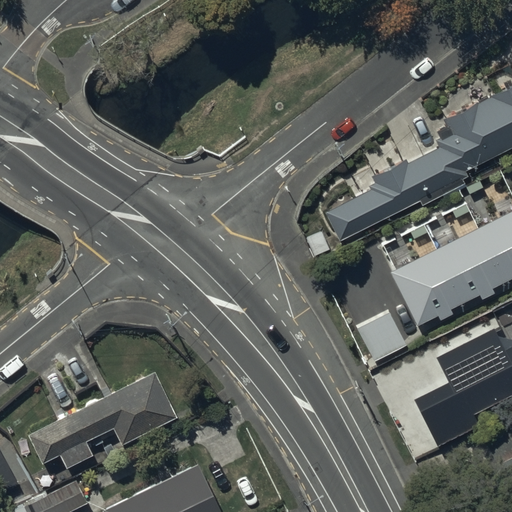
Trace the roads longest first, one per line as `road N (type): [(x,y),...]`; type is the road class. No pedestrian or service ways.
road 1 (unclassified): [(478,0),(221,202),(157,236)]
road 2 (secondary): [(157,236),(243,320),(296,390),(367,511)]
road 3 (unclassified): [(157,236),(105,265),(0,353)]
road 4 (secondary): [(0,124),(157,236)]
